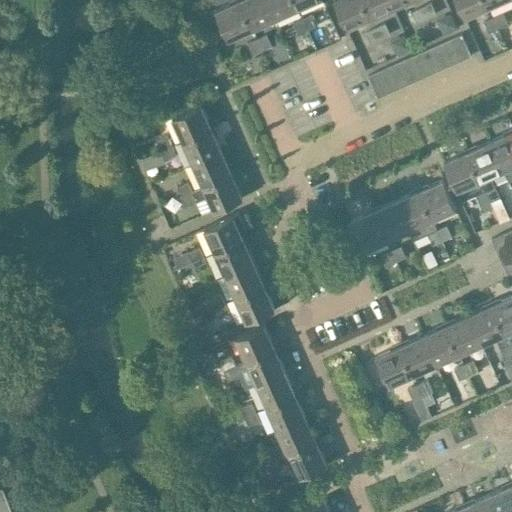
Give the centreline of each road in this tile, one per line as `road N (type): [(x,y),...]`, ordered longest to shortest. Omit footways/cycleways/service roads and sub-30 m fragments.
road 1 (residential): [(296,164),(276,242),(306,315),(295,323),(364,472),(347,479),(362,511)]
road 2 (residential): [(296,164),(511,68)]
